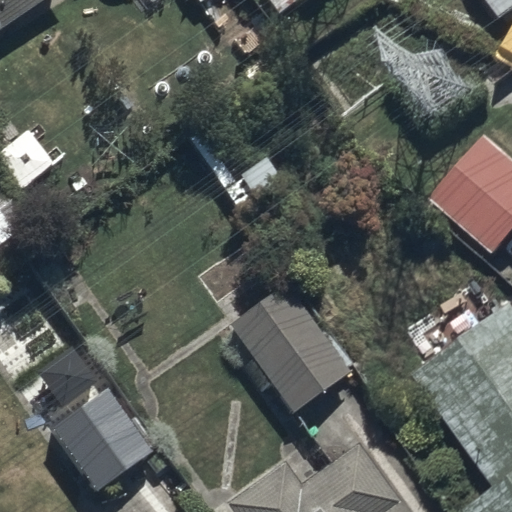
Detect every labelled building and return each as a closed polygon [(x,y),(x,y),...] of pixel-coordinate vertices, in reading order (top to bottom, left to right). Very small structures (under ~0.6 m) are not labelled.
[(0,0),(0,22),(33,0),(0,0)] [(511,2),(511,0),(485,0),(496,15),(511,2)] [(511,23),(503,40),(511,45),(511,23)] [(511,221),(511,161),(478,133),(423,197),(487,251),(511,221)] [(344,369),(278,278),(220,320),(286,411),(344,369)] [(511,511),(511,309),(506,302),(408,372),(488,483),(457,505),(462,511),(511,511)] [(139,448),(97,389),(40,429),(83,488),(139,448)] [(292,481),(273,456),(210,502),(217,511),(366,511),(385,498),(344,443),(292,481)]
